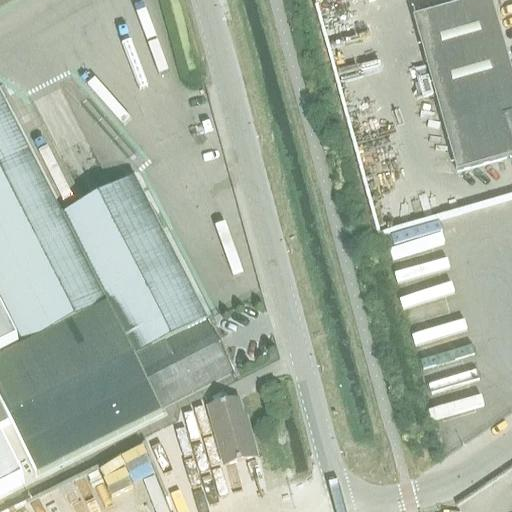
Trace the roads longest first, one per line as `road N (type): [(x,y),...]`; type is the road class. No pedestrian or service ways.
road 1 (unclassified): [(342,511),(206,0)]
road 2 (unclassified): [(350,511),(448,484),(511,444)]
